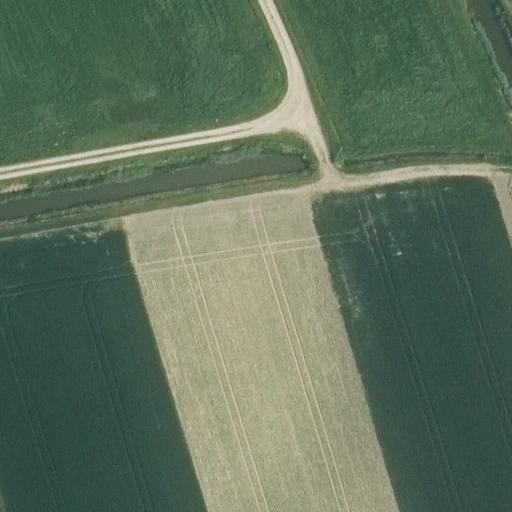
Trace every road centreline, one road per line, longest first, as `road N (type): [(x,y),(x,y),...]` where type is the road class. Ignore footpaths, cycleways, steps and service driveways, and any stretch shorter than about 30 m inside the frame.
road 1 (track): [(0,173),(306,115)]
road 2 (track): [(257,0),(306,115)]
